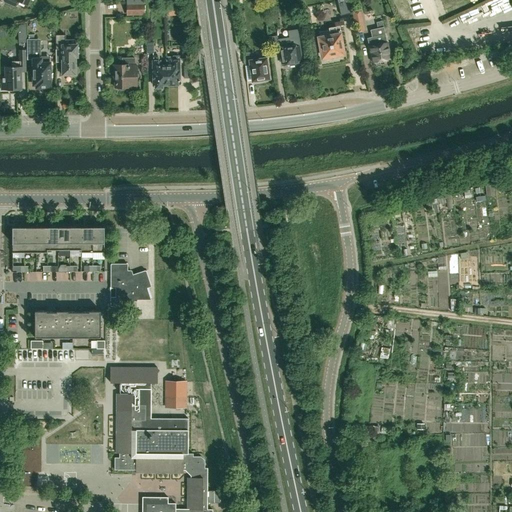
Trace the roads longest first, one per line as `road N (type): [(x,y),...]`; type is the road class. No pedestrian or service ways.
road 1 (primary): [(300,511),(212,0)]
road 2 (secondary): [(340,511),(325,409),(348,286),(337,182)]
road 3 (secondary): [(193,197),(261,511)]
road 4 (residential): [(383,105),(247,126),(97,131)]
road 5 (residential): [(383,105),(96,121)]
road 6 (secondary): [(0,199),(193,197)]
road 7 (residential): [(337,182),(511,136)]
road 8 (track): [(346,303),(511,324)]
road 9 (secondary): [(193,197),(337,182)]
road 10 (residential): [(511,70),(383,105)]
road 11 (residential): [(93,0),(96,121)]
